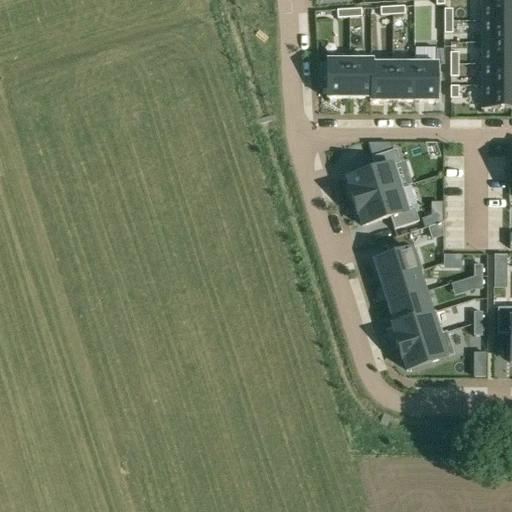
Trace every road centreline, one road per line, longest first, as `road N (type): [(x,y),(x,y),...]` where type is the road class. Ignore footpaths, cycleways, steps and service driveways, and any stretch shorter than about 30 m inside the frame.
road 1 (residential): [(300,136),(369,374),(381,392),(511,403)]
road 2 (residential): [(300,136),(511,135)]
road 3 (residential): [(290,0),(300,136)]
